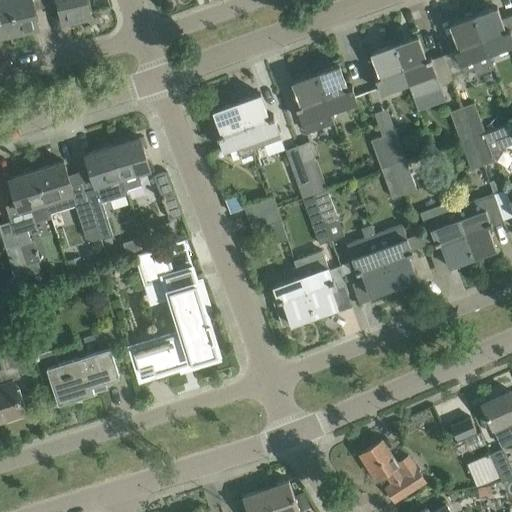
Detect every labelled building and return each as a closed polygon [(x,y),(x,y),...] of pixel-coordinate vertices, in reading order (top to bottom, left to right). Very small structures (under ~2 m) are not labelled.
[(0,0),(0,35),(10,33),(8,25),(2,0),(0,0)] [(39,27),(32,0),(2,0),(8,25),(10,33),(39,27)] [(57,0),(62,22),(91,15),(87,0),(57,0)] [(485,50),(486,50),(509,42),(511,49),(511,13),(501,18),(497,6),(472,15),(485,50)] [(450,24),(451,28),(456,42),(452,44),(458,60),(461,72),(474,67),(476,73),(492,66),(486,50),(485,50),(472,15),(450,24)] [(426,58),(418,35),(393,44),(406,79),(413,96),(441,85),(435,69),(436,69),(431,56),(426,58)] [(371,52),(373,57),(379,75),(374,77),(379,89),(406,79),(393,44),(371,52)] [(339,64),(315,73),(328,108),(329,108),(357,97),(352,85),(347,86),(339,64)] [(494,71),(487,73),(490,82),(497,79),(494,71)] [(292,81),(294,87),(300,104),(295,105),(300,118),(302,118),(307,132),(333,122),(329,108),(328,108),(315,73),(292,81)] [(268,115),(260,93),(236,101),(254,147),(281,137),(273,114),(268,115)] [(223,148),(231,145),(235,143),(240,157),(255,151),(254,147),(236,101),(213,110),(221,132),(217,134),(218,137),(223,148)] [(471,133),(483,129),(473,101),(460,106),(471,133)] [(459,138),(471,133),(460,106),(449,110),(459,138)] [(511,121),(484,131),(483,129),(471,133),(482,163),(491,159),(490,156),(499,153),(498,149),(505,146),(504,144),(511,141),(511,121)] [(393,162),(404,158),(395,130),(382,135),(393,162)] [(482,163),(471,133),(459,138),(470,168),(482,163)] [(393,162),(382,135),(371,139),(381,167),(393,162)] [(151,171),(140,136),(113,144),(128,189),(143,185),(140,175),(151,171)] [(314,191),(326,186),(310,141),(297,145),(314,191)] [(85,153),(87,160),(97,192),(88,195),(101,238),(113,234),(99,187),(110,184),(114,198),(129,194),(128,189),(113,144),(85,153)] [(303,195),(314,191),(297,145),(286,149),(303,195)] [(404,192),(415,188),(404,158),(393,162),(404,192)] [(71,183),(64,160),(37,169),(51,213),(76,205),(86,237),(93,240),(101,238),(88,195),(87,196),(82,180),(71,183)] [(404,192),(393,162),(381,167),(391,196),(404,192)] [(9,178),(11,184),(16,201),(5,204),(10,220),(19,245),(21,245),(23,252),(33,249),(26,226),(52,217),(51,213),(37,169),(9,178)] [(153,175),(169,218),(181,213),(166,170),(153,175)] [(489,181),(493,192),(498,191),(493,179),(489,181)] [(314,191),(325,222),(338,217),(326,186),(314,191)] [(325,222),(314,191),(303,195),(314,226),(325,222)] [(278,204),(274,194),(262,198),(243,205),(247,216),(278,204)] [(456,207),(453,201),(451,202),(471,255),(495,246),(487,224),(502,218),(493,194),(456,207)] [(451,202),(421,213),(427,231),(430,229),(435,243),(440,241),(448,263),(471,255),(451,202)] [(283,218),(278,204),(247,216),(252,229),(270,223),(277,242),(287,238),(280,219),(283,218)] [(0,223),(0,233),(2,233),(7,249),(19,245),(10,220),(0,223)] [(413,251),(402,222),(374,233),(390,276),(393,284),(416,275),(408,252),(413,251)] [(393,284),(390,276),(374,233),(346,243),(356,271),(361,270),(369,292),(393,284)] [(164,244),(136,253),(146,283),(152,281),(168,330),(131,341),(143,381),(219,358),(214,339),(215,338),(209,319),(208,320),(204,309),(210,307),(201,279),(196,281),(191,267),(172,272),(164,244)] [(337,289),(323,249),(295,259),(301,276),(314,312),(337,304),(333,290),(337,289)] [(79,258),(68,261),(71,273),(83,269),(79,258)] [(7,292),(32,284),(26,265),(25,266),(25,265),(11,270),(14,277),(3,280),(7,292)] [(278,307),(277,308),(282,324),(314,312),(301,276),(273,286),(277,297),(276,297),(277,299),(276,300),(278,307)] [(0,368),(0,419),(23,413),(14,384),(30,379),(24,360),(19,340),(0,346),(0,359),(2,368),(0,368)] [(58,402),(94,391),(92,383),(119,375),(113,356),(110,347),(54,365),(50,352),(35,356),(39,371),(45,390),(53,388),(58,402)] [(511,394),(510,390),(482,402),(492,425),(501,445),(511,440),(511,394)] [(476,429),(470,416),(451,424),(457,438),(476,429)] [(408,455),(397,462),(382,438),(360,452),(376,476),(384,471),(392,482),(386,486),(394,500),(425,480),(408,455)] [(511,472),(511,466),(504,447),(491,452),(500,474),(501,478),(511,472)] [(500,474),(491,452),(468,462),(478,484),(500,474)] [(297,511),(300,511),(288,479),(265,487),(273,511),(297,511)] [(273,511),(265,487),(242,496),(247,511),(273,511)] [(417,511),(451,511),(446,503),(432,511),(429,511),(426,506),(417,511)]
